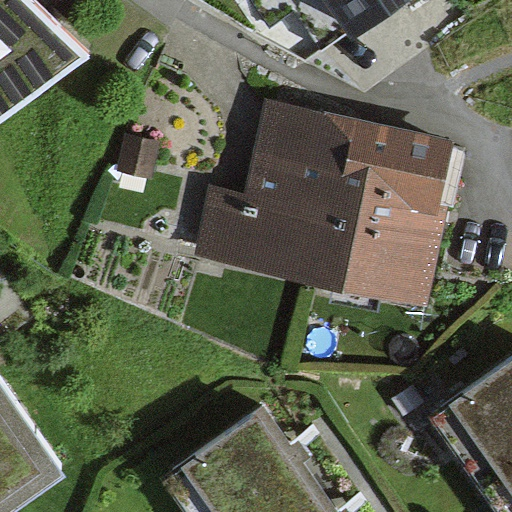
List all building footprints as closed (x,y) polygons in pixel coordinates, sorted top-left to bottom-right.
[(0,0),(0,103),(78,51),(23,0),(0,0)] [(316,0),(355,49),(413,0),(316,0)] [(336,269),(363,126),(274,109),(257,197),(220,190),(209,245),(336,269)] [(363,126),(336,269),(417,284),(444,142),(363,126)] [(511,511),(511,353),(437,406),(511,511)] [(0,373),(0,496),(58,456),(0,373)] [(336,511),(263,404),(164,471),(192,511),(336,511)]
